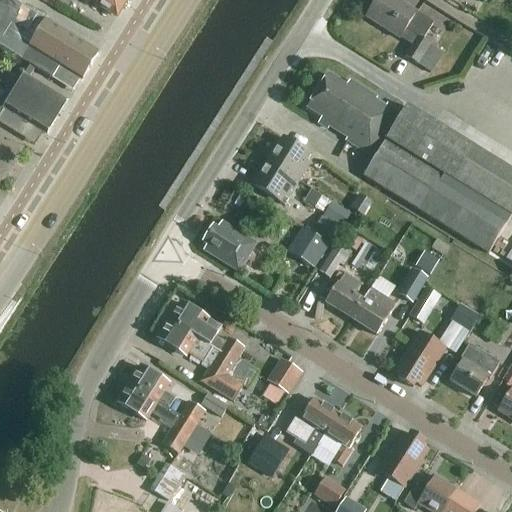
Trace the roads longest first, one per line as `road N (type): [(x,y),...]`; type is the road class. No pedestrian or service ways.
road 1 (unclassified): [(511,475),(163,250)]
road 2 (primary): [(0,292),(186,0)]
road 3 (unclassified): [(163,250),(322,0)]
road 4 (unclassified): [(58,511),(76,392),(163,250)]
